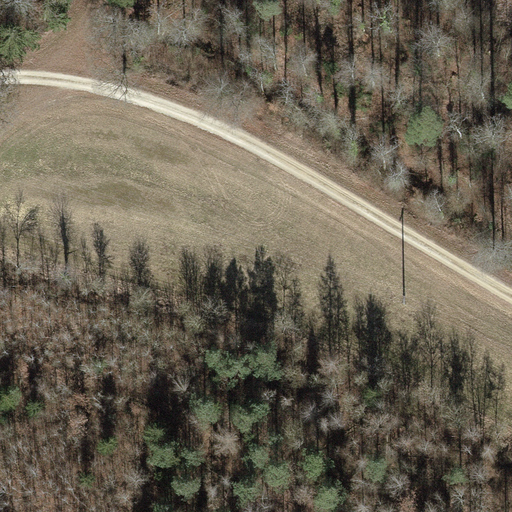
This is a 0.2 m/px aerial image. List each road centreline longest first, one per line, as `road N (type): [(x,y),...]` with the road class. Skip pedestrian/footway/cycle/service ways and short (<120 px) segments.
road 1 (track): [(511,289),(215,123),(91,79),(0,70)]
road 2 (track): [(0,118),(56,74),(95,0)]
